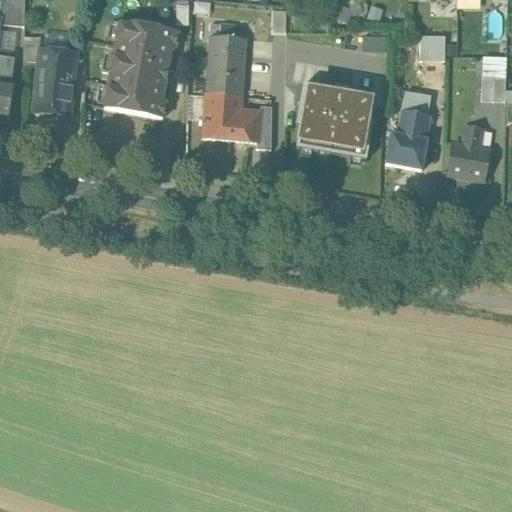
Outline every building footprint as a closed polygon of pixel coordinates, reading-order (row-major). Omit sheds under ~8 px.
[(15,0),(0,0),(0,16),(0,27),(23,29),(24,3),(23,1),(15,0)] [(480,9),(479,0),(456,1),(457,10),(480,9)] [(116,112),(151,119),(162,120),(165,104),(160,103),(161,97),(170,51),(174,51),(177,34),(119,24),(119,25),(103,110),(116,112)] [(209,39),(207,71),(205,97),(241,100),(245,42),(245,41),(233,40),(233,27),(220,26),(219,39),(209,39)] [(44,45),(43,44),(23,42),(23,68),(44,70),(44,45)] [(482,58),(482,103),(511,103),(511,91),(506,91),(506,59),(482,58)] [(0,61),(0,82),(9,85),(12,64),(0,61)] [(73,74),(61,73),(37,70),(32,113),(67,118),(68,117),(73,74)] [(0,123),(6,125),(7,117),(12,87),(12,85),(0,82),(0,123)] [(367,163),(374,122),(370,121),(373,100),(305,89),(295,151),(367,163)] [(201,140),(224,142),(225,142),(237,143),(241,100),(205,97),(204,98),(201,140)] [(259,114),(258,114),(240,113),(238,143),(238,144),(256,145),(257,131),(270,131),(270,110),(259,109),(259,114)] [(383,167),(405,171),(420,173),(429,119),(399,114),(395,137),(389,136),(383,167)] [(481,183),(484,165),(486,153),(477,152),(480,132),(462,129),(459,149),(451,148),(446,177),(481,183)] [(257,131),(256,150),(256,152),(270,153),(270,132),(257,131)]
